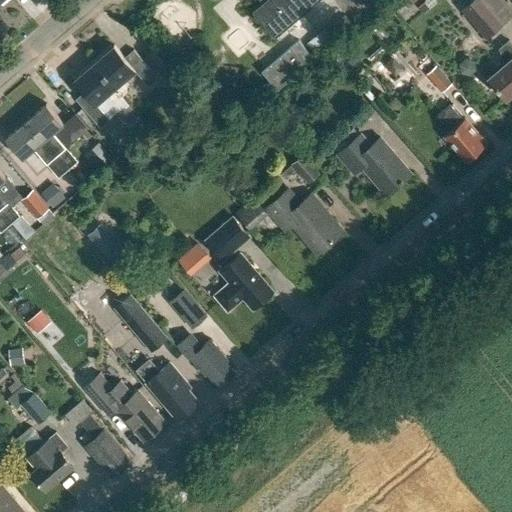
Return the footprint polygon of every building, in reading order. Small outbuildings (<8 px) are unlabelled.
[(260,0),(263,3),(253,12),(275,37),(318,0),(260,0)] [(487,0),(470,0),(462,7),(487,37),(505,21),(487,0)] [(306,44),(314,53),(339,32),(330,22),(306,44)] [(263,68),(260,71),(269,82),(277,91),(314,59),(303,46),(297,39),(263,68)] [(511,43),(509,40),(499,48),(508,59),(488,76),(507,98),(511,93),(511,43)] [(355,42),(343,53),(353,64),(365,52),(355,42)] [(95,61),(116,86),(136,70),(149,85),(159,77),(135,49),(126,57),(115,44),(95,61)] [(77,98),(101,127),(111,119),(97,103),(116,86),(95,61),(76,78),(86,90),(77,98)] [(437,64),(427,73),(442,90),(452,82),(437,64)] [(118,109),(141,137),(151,129),(128,101),(118,109)] [(27,121),(69,170),(78,162),(62,142),(61,144),(52,133),(64,123),(47,103),(27,121)] [(450,130),(445,134),(468,162),(476,155),(477,151),(487,142),(465,117),(463,119),(450,103),(437,114),(450,130)] [(43,159),(59,178),(69,170),(27,121),(6,138),(23,158),(35,147),(44,158),(43,159)] [(354,171),(363,164),(387,192),(412,171),(381,135),(371,144),(362,132),(338,152),(354,171)] [(86,153),(100,168),(112,156),(99,142),(86,153)] [(319,172),(308,158),(304,153),(282,172),(286,177),(298,166),(310,180),(319,172)] [(0,210),(10,223),(20,215),(4,196),(0,190),(0,183),(7,178),(0,169),(0,210)] [(53,206),(64,197),(56,187),(45,196),(53,206)] [(266,206),(285,229),(293,222),(318,251),(343,230),(311,192),(301,201),(289,187),(266,206)] [(34,194),(23,204),(39,222),(50,212),(34,194)] [(236,210),(251,227),(269,210),(254,194),(236,210)] [(0,230),(0,231),(10,223),(0,210),(0,230)] [(205,240),(223,260),(251,236),(232,215),(205,240)] [(87,235),(107,258),(119,247),(99,224),(87,235)] [(221,271),(229,280),(215,293),(231,311),(244,298),(253,308),(272,291),(240,253),(221,271)] [(193,325),(207,314),(187,290),(173,301),(193,325)] [(124,316),(153,350),(169,336),(141,303),(124,316)] [(36,307),(23,318),(33,330),(46,319),(36,307)] [(208,372),(218,384),(234,371),(226,361),(229,358),(211,338),(197,350),(185,335),(178,340),(190,355),(206,374),(208,372)] [(9,348),(11,365),(25,363),(23,346),(9,348)] [(142,376),(178,418),(198,401),(187,388),(190,386),(169,361),(160,369),(156,364),(142,376)] [(117,408),(144,439),(165,421),(138,389),(132,394),(120,381),(112,387),(100,372),(84,386),(109,415),(117,408)] [(16,408),(21,404),(21,403),(31,395),(23,385),(8,398),(16,408)] [(21,403),(21,404),(37,422),(50,411),(33,392),(31,395),(21,403)] [(130,459),(130,458),(127,454),(104,428),(103,429),(90,414),(81,422),(94,437),(86,444),(110,472),(112,475),(130,459)] [(30,472),(45,489),(73,465),(61,451),(68,445),(56,431),(43,443),(26,457),(36,468),(30,472)] [(23,511),(0,483),(0,511),(23,511)]
